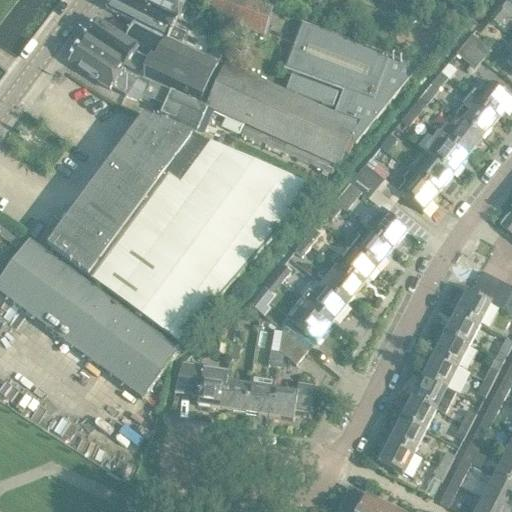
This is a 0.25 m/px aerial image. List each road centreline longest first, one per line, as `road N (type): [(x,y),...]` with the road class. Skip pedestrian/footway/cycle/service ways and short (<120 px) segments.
road 1 (residential): [(332,467),(470,218),(511,168)]
road 2 (residential): [(332,467),(312,498),(289,508),(196,495),(176,483),(180,451),(196,445)]
road 3 (tertiary): [(0,113),(85,0)]
road 4 (residential): [(196,445),(332,467)]
